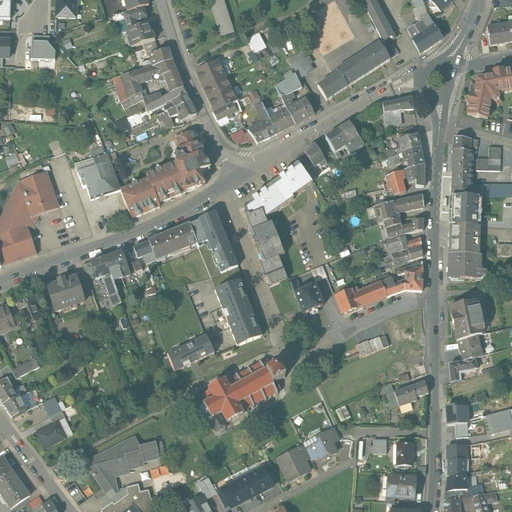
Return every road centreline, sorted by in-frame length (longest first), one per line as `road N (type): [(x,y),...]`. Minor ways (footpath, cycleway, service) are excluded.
road 1 (residential): [(0,284),(235,182)]
road 2 (residential): [(235,182),(340,114),(419,81)]
road 3 (residential): [(429,511),(436,302)]
road 4 (residential): [(436,302),(438,98)]
road 5 (residential): [(235,182),(175,54),(159,0)]
